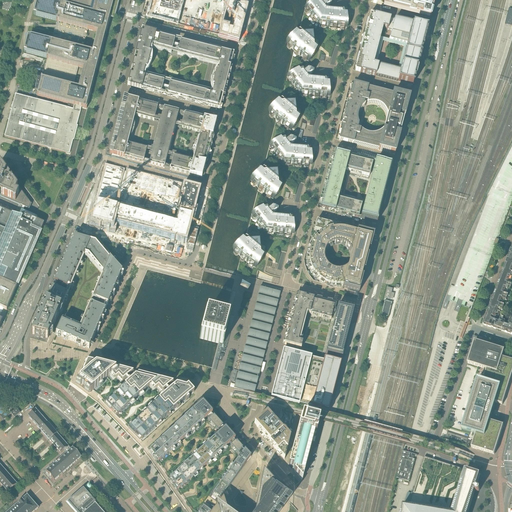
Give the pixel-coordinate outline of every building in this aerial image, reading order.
[(74,105),(73,109),(69,108),(15,94),(11,111),(10,113),(9,118),(9,120),(5,134),(4,137),(15,140),(30,144),(47,148),(51,149),(66,153),(69,154),(73,140),(74,140),(78,125),(77,125),(81,107),(87,108),(91,92),(90,91),(95,71),(96,71),(101,54),(100,54),(105,34),(106,34),(110,19),(110,18),(114,19),(116,12),(117,12),(117,11),(118,11),(118,10),(118,9),(117,9),(117,8),(118,8),(119,7),(119,6),(119,5),(118,5),(118,0),(61,0),(62,1),(61,5),(43,0),(37,0),(34,15),(36,15),(36,16),(56,21),(51,42),(31,36),(31,37),(28,36),(24,52),(27,53),(26,53),(47,58),(45,66),(43,72),(42,75),(39,74),(35,88),(39,89),(37,96),(70,104),(74,105)] [(146,15),(146,16),(177,24),(221,36),(223,27),(225,19),(225,17),(227,12),(229,0),(149,0),(146,15)] [(223,27),(221,36),(237,40),(245,8),(247,0),(229,0),(227,12),(225,17),(225,19),(223,27)] [(373,0),(373,2),(376,3),(378,0),(380,0),(381,0),(388,0),(384,5),(416,13),(425,16),(430,17),(433,6),(432,6),(433,3),(434,3),(434,0),(373,0)] [(309,7),(306,10),(318,24),(344,27),(347,19),(346,15),(343,14),(342,10),(325,8),(327,6),(331,3),(326,1),(323,4),(322,4),(323,4),(322,4),(320,2),(317,3),(316,2),(312,3),(309,7)] [(355,70),(355,71),(379,77),(382,77),(385,67),(382,66),(373,64),(380,38),(383,28),(387,29),(391,30),(391,29),(392,29),(394,22),(393,22),(393,20),(390,19),(370,14),(368,23),(367,24),(363,42),(362,43),(358,60),(358,62),(355,70)] [(385,67),(382,77),(409,85),(411,85),(412,85),(417,68),(418,63),(427,29),(422,27),(393,20),(393,22),(394,22),(392,29),(391,29),(391,30),(391,31),(389,40),(388,39),(388,40),(407,45),(400,71),(385,67)] [(234,53),(181,39),(179,46),(173,44),(175,38),(142,29),(127,86),(161,94),(162,88),(168,89),(166,96),(219,109),(222,109),(225,96),(223,95),(224,93),(226,93),(232,70),(229,70),(230,67),(233,68),(236,54),(234,54),(234,53)] [(296,35),(289,45),(294,50),(294,51),(301,56),(307,61),(316,52),(317,48),(314,46),(313,46),(313,44),(312,38),(309,36),(306,36),(302,37),(302,36),(299,33),(298,33),(296,35)] [(291,76),(289,78),(300,93),(327,96),(329,88),(328,84),(326,83),(324,79),(307,77),(308,76),(313,72),(308,70),(307,70),(305,73),(303,71),(299,72),(298,71),(298,70),(297,71),(295,72),(291,76)] [(367,88),(367,87),(354,84),(352,88),(351,88),(341,124),(339,135),(340,136),(339,140),(347,142),(353,144),(353,143),(355,143),(355,144),(375,149),(378,150),(378,149),(378,150),(394,155),(400,133),(400,132),(399,132),(398,132),(402,120),(403,121),(403,120),(404,120),(409,98),(393,94),(392,94),(390,93),(390,94),(389,94),(389,93),(369,88),(367,88)] [(127,143),(128,141),(130,137),(132,134),(133,130),(134,126),(134,122),(133,118),(134,116),(159,122),(159,121),(161,122),(161,119),(164,108),(163,108),(163,107),(127,98),(124,97),(110,154),(112,154),(112,155),(149,164),(149,163),(152,152),(153,152),(153,150),(152,150),(152,149),(127,143)] [(278,103),(271,114),(276,119),(283,125),(290,129),(298,120),(298,121),(299,117),(296,114),(295,114),(295,113),(294,107),(292,105),(288,105),(285,105),(284,105),(284,104),(281,102),(280,102),(278,104),(278,103)] [(159,122),(152,149),(152,150),(153,150),(153,152),(152,152),(149,163),(149,164),(164,168),(164,167),(167,156),(167,154),(168,154),(168,153),(175,126),(176,126),(174,125),(175,123),(178,112),(179,112),(179,111),(163,107),(163,108),(164,108),(161,119),(161,122),(159,121),(159,122)] [(164,167),(164,168),(202,178),(205,163),(213,135),(216,121),(179,111),(179,112),(178,112),(175,123),(174,125),(176,126),(175,126),(200,133),(200,135),(197,138),(195,142),(194,145),(193,150),(193,154),(194,158),(193,160),(168,153),(168,154),(167,154),(167,156),(164,167)] [(277,141),(271,147),(283,162),(309,165),(309,164),(311,156),(311,152),(308,152),(306,147),(290,145),(296,140),(290,139),(287,141),(287,142),(285,139),(282,140),(281,139),(280,139),(277,141)] [(461,305),(471,309),(495,246),(496,247),(499,240),(498,239),(511,200),(511,145),(494,181),(454,287),(451,285),(447,295),(451,296),(449,301),(457,304),(458,299),(463,301),(461,305)] [(358,219),(362,204),(337,197),(344,170),(369,177),(373,162),(334,152),(320,209),(358,219)] [(375,163),(360,219),(377,223),(391,167),(375,163)] [(0,165),(0,196),(29,209),(31,204),(12,178),(12,177),(11,180),(10,181),(9,180),(10,178),(9,177),(7,175),(7,176),(5,176),(6,174),(0,165)] [(106,166),(91,223),(112,228),(113,222),(139,229),(145,230),(185,241),(198,190),(106,166)] [(260,172),(253,182),(258,188),(259,188),(265,194),(272,198),(280,189),(281,189),(281,186),(281,185),(278,183),(277,183),(277,182),(277,176),(274,174),(270,174),(267,174),(267,173),(263,171),(260,172)] [(0,307),(3,309),(6,310),(16,287),(44,224),(23,215),(22,218),(13,214),(0,208),(0,307)] [(255,213),(253,216),(265,231),(291,234),(293,225),(294,225),(293,223),(293,221),(290,221),(289,216),(272,214),(274,213),(278,209),(272,208),(269,210),(267,208),(264,209),(263,208),(262,208),(259,210),(255,213)] [(316,221),(314,230),(321,232),(321,233),(320,234),(318,235),(316,237),(314,240),(313,242),(312,244),(311,247),(310,248),(309,250),(309,252),(309,255),(309,257),(309,260),(309,262),(310,265),(311,267),(312,269),(313,272),(314,274),(316,276),(318,277),(319,279),(321,281),(324,282),(326,283),(328,284),(331,285),(333,285),(335,286),(338,286),(340,286),(343,285),(342,288),(359,293),(364,272),(374,235),(373,235),(316,221)] [(103,272),(92,298),(108,305),(113,292),(122,272),(95,242),(74,236),(54,282),(70,289),(85,254),(88,255),(99,267),(103,272)] [(242,241),(235,251),(241,257),(247,262),(254,267),(263,258),(264,254),(261,252),(260,252),(259,250),(259,245),(256,242),(253,243),(249,243),(249,242),(246,239),(245,240),(242,241)] [(511,274),(502,271),(500,276),(509,279),(509,280),(511,281),(511,279),(511,274)] [(500,276),(498,282),(511,287),(511,285),(510,284),(511,281),(509,280),(509,279),(500,276)] [(248,289),(250,284),(246,282),(243,281),(241,283),(240,285),(248,289)] [(218,343),(211,371),(227,375),(249,290),(248,289),(240,285),(234,282),(232,289),(224,319),(225,319),(229,321),(223,344),(219,343),(218,343)] [(498,282),(496,287),(507,292),(508,289),(510,290),(511,287),(498,282)] [(268,345),(267,343),(266,343),(279,291),(262,286),(236,386),(260,393),(260,392),(263,382),(269,384),(274,366),(278,351),(272,350),(268,345)] [(494,293),(507,297),(510,299),(511,296),(506,294),(507,292),(496,287),(494,293)] [(36,326),(31,335),(48,340),(67,294),(52,288),(36,326)] [(494,293),(492,298),(504,302),(505,299),(506,300),(507,297),(494,293)] [(331,320),(335,304),(306,297),(301,296),(297,295),(285,344),(301,348),(310,314),(331,320)] [(492,298),(490,303),(503,308),(504,305),(503,304),(504,302),(492,298)] [(385,300),(382,315),(389,317),(392,302),(385,300)] [(490,303),(488,308),(500,313),(501,313),(503,308),(490,303)] [(79,329),(61,322),(56,334),(89,348),(105,310),(90,304),(79,329)] [(354,309),(353,309),(338,305),(325,354),(342,358),(354,309)] [(488,308),(486,313),(492,315),(492,316),(495,317),(496,318),(496,316),(495,316),(495,315),(498,317),(500,313),(488,308)] [(485,317),(484,321),(489,323),(492,324),(492,322),(493,322),(495,317),(492,316),(492,315),(486,313),(485,317)] [(206,315),(199,338),(213,342),(218,343),(219,343),(223,344),(229,321),(225,319),(224,319),(206,315)] [(489,323),(488,326),(491,327),(496,329),(499,321),(497,320),(498,317),(496,316),(496,318),(495,317),(493,322),(492,322),(492,324),(489,323)] [(499,321),(496,329),(501,331),(504,323),(502,322),(504,318),(501,317),(500,318),(499,321)] [(504,323),(501,331),(506,333),(509,326),(509,325),(509,324),(508,324),(509,323),(508,322),(508,321),(509,321),(509,320),(507,325),(504,324),(505,323),(504,323)] [(471,400),(461,430),(469,432),(472,433),(475,434),(474,440),(472,447),(471,447),(471,448),(476,449),(486,452),(494,455),(504,425),(500,424),(496,423),(491,421),(490,421),(492,414),(491,414),(493,409),(494,409),(496,403),(502,404),(502,405),(511,373),(511,359),(505,358),(504,357),(502,357),(504,350),(475,341),(474,341),(472,348),(467,364),(468,364),(486,369),(483,381),(477,379),(472,395),(471,400)] [(340,364),(324,360),(283,349),(281,357),(282,357),(272,397),(276,398),(276,399),(328,412),(340,364)] [(79,380),(77,382),(90,393),(93,391),(98,386),(102,383),(109,376),(111,375),(115,380),(116,378),(118,377),(122,381),(125,379),(126,378),(133,372),(88,360),(81,376),(82,378),(79,380)] [(107,401),(106,402),(106,403),(117,414),(117,415),(118,414),(130,404),(133,401),(139,396),(142,393),(149,387),(151,385),(155,390),(156,389),(158,387),(162,392),(165,390),(166,388),(173,382),(138,374),(137,375),(133,378),(130,381),(128,383),(122,388),(118,391),(107,401)] [(131,426),(129,427),(141,439),(142,439),(158,424),(161,422),(167,416),(170,414),(176,408),(179,406),(185,400),(188,398),(191,395),(193,393),(188,386),(178,384),(177,385),(173,388),(169,392),(168,393),(165,396),(161,399),(159,401),(155,404),(153,406),(149,409),(147,412),(143,415),(131,426)] [(150,449),(149,449),(150,450),(154,456),(155,457),(155,456),(158,461),(206,419),(219,433),(169,478),(170,478),(174,484),(174,485),(175,485),(175,484),(178,489),(178,490),(229,444),(240,456),(213,493),(213,494),(214,493),(220,498),(219,498),(220,498),(247,462),(250,457),(247,453),(229,434),(226,429),(223,426),(207,408),(203,403),(202,403),(197,407),(194,410),(192,412),(186,417),(187,417),(185,419),(184,418),(179,423),(179,424),(177,425),(171,430),(172,430),(170,432),(164,436),(164,437),(162,439),(162,438),(159,440),(150,449)] [(0,422),(8,416),(0,406),(0,422)] [(15,407),(10,412),(14,417),(20,412),(15,407)] [(68,446),(35,408),(27,415),(60,452),(63,450),(66,453),(46,471),(54,481),(81,457),(72,447),(70,449),(69,449),(70,448),(68,447),(67,446),(68,446)] [(259,425),(256,428),(261,433),(261,434),(281,457),(284,460),(296,415),(268,408),(266,414),(257,422),(259,425)] [(308,456),(314,433),(316,434),(319,421),(304,417),(301,417),(288,465),(293,466),(292,469),(294,470),(294,471),(302,480),(308,456)] [(396,478),(396,479),(398,479),(402,480),(409,482),(415,459),(413,459),(410,458),(409,458),(410,453),(403,451),(403,450),(401,458),(396,478)] [(456,452),(455,456),(458,457),(466,460),(472,462),(473,459),(474,457),(468,455),(459,453),(457,452),(456,452)] [(404,505),(403,505),(401,511),(468,511),(475,491),(476,491),(476,492),(477,492),(478,492),(479,492),(479,491),(480,490),(480,489),(480,488),(479,488),(479,487),(478,487),(477,487),(476,487),(478,482),(479,480),(480,474),(469,471),(465,470),(450,465),(447,464),(446,464),(444,463),(443,463),(440,462),(424,457),(413,493),(408,492),(404,505)] [(0,483),(7,492),(17,483),(0,463),(0,483)] [(254,511),(279,511),(281,510),(282,511),(285,507),(284,506),(286,503),(288,504),(291,500),(283,494),(268,477),(263,471),(260,484),(259,490),(258,494),(258,497),(254,511)] [(108,511),(94,496),(91,498),(83,488),(68,502),(76,511),(108,511)] [(33,511),(38,508),(27,495),(5,511),(33,511)] [(221,507),(216,503),(219,510),(219,511),(228,511),(225,510),(221,507)]
